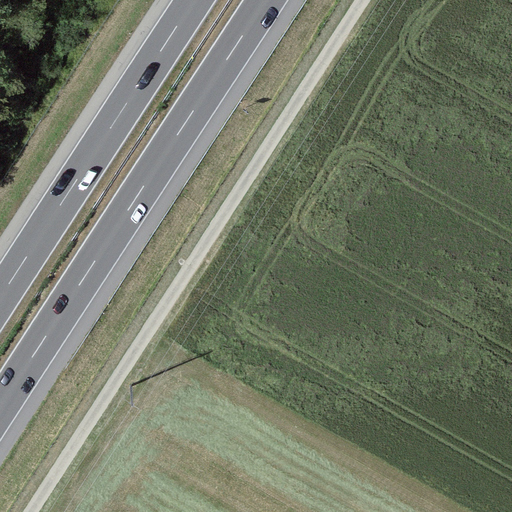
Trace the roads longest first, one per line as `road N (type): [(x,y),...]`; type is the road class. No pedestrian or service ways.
road 1 (track): [(362,0),(31,511)]
road 2 (motorway): [(0,407),(266,0)]
road 3 (motorway): [(194,0),(0,298)]
